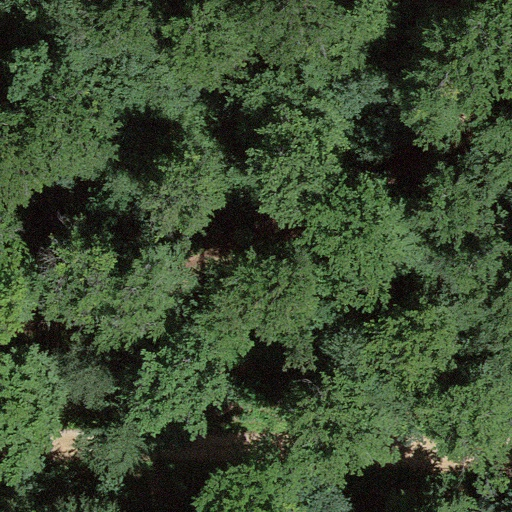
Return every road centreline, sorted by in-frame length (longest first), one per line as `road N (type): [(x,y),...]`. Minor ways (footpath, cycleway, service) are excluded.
road 1 (track): [(0,315),(166,280),(511,114)]
road 2 (track): [(511,460),(0,436)]
